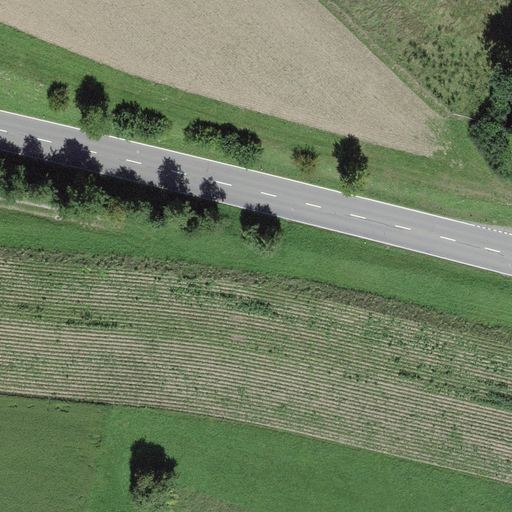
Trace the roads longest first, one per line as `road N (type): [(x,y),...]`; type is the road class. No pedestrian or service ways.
road 1 (primary): [(511,260),(0,131)]
road 2 (track): [(160,234),(0,198)]
